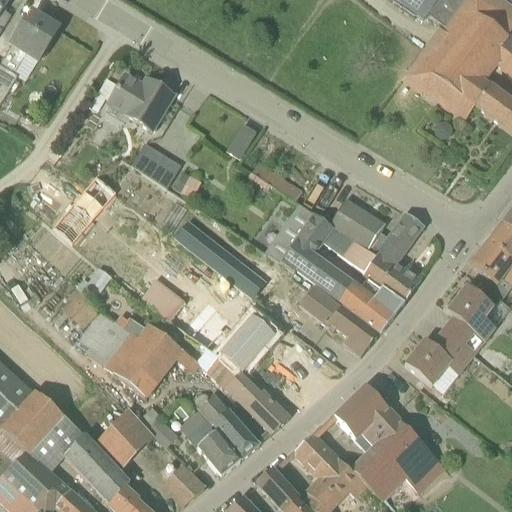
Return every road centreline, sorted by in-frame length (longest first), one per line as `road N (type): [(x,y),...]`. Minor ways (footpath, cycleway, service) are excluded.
road 1 (residential): [(471,232),(86,0)]
road 2 (residential): [(210,511),(373,366),(471,232)]
road 3 (track): [(135,408),(25,301),(0,247)]
road 4 (track): [(121,21),(34,160),(0,189)]
